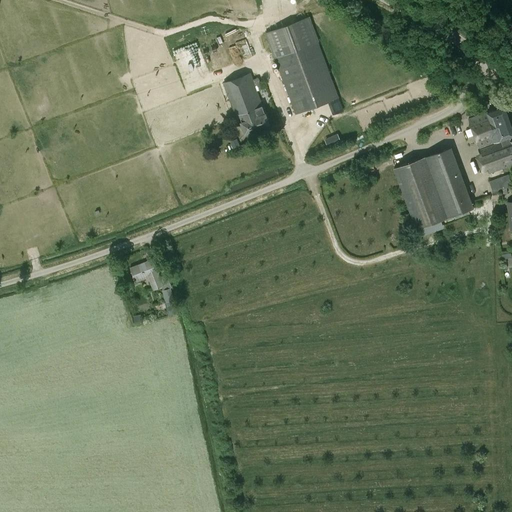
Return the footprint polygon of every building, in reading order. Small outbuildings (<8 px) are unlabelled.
[(269,0),(270,9),(277,9),(276,0),(269,0)] [(266,33),(296,114),(338,98),(318,43),(318,42),(308,17),(304,18),(266,33)] [(241,60),(252,56),(246,39),(235,42),(241,60)] [(250,72),(223,83),(236,116),(238,115),(241,122),(245,133),(269,124),(265,113),(257,91),(262,90),(259,78),(253,80),(250,72)] [(488,171),(489,174),(511,165),(511,141),(511,142),(510,137),(511,136),(511,127),(505,106),(487,113),(468,119),(480,150),(479,150),(480,154),(475,156),(482,173),(488,171)] [(340,142),(337,134),(325,139),(329,147),(340,142)] [(425,156),(394,168),(416,229),(448,217),(471,209),(448,148),(427,156),(425,156)] [(511,184),(508,174),(490,180),(494,192),(511,185),(511,184)] [(157,273),(158,273),(152,259),(131,268),(136,281),(149,276),(154,289),(162,286),(157,273)] [(171,288),(162,290),(165,303),(168,315),(177,313),(174,300),(171,288)]
